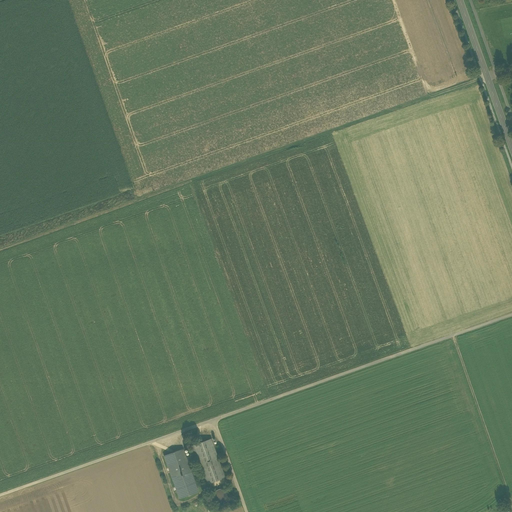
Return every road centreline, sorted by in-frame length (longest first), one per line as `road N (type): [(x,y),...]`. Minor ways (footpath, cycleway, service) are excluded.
road 1 (unclassified): [(0,495),(511,314)]
road 2 (track): [(0,248),(487,77)]
road 3 (track): [(511,503),(452,335)]
road 4 (secondary): [(459,0),(511,146)]
